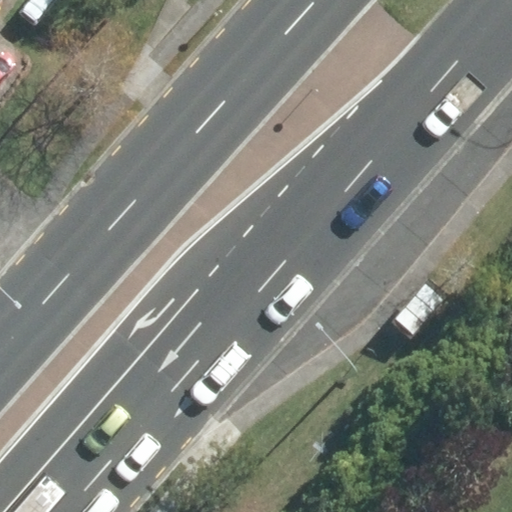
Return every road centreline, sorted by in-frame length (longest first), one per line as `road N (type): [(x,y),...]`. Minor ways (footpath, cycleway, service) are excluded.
road 1 (primary): [(511,11),(54,511)]
road 2 (primary): [(0,355),(320,0)]
